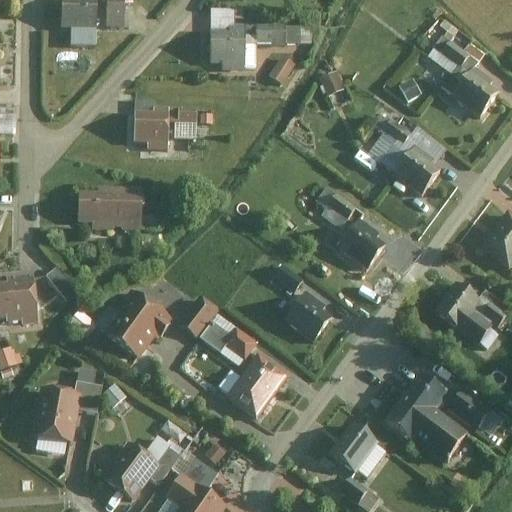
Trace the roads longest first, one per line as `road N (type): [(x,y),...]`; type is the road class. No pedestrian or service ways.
road 1 (residential): [(511,149),(275,464)]
road 2 (residential): [(193,0),(82,123),(25,161)]
road 3 (residential): [(29,0),(25,161)]
road 4 (residential): [(154,372),(275,464)]
